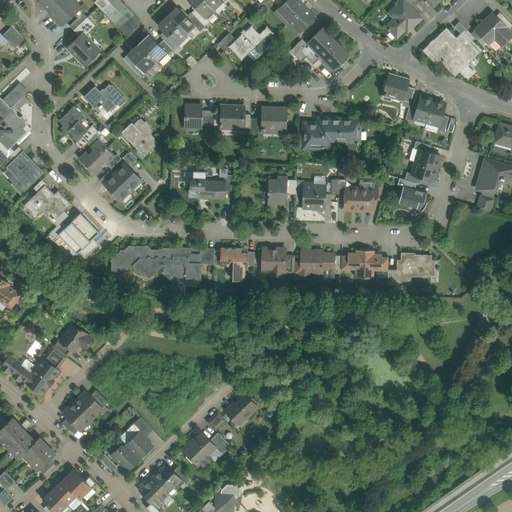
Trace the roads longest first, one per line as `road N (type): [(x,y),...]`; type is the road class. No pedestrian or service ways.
road 1 (residential): [(472,95),(441,208),(426,232),(122,225),(54,165),(43,130),(40,43),(3,0)]
road 2 (residential): [(379,49),(328,92),(249,91),(204,74)]
road 3 (residential): [(118,493),(241,376)]
